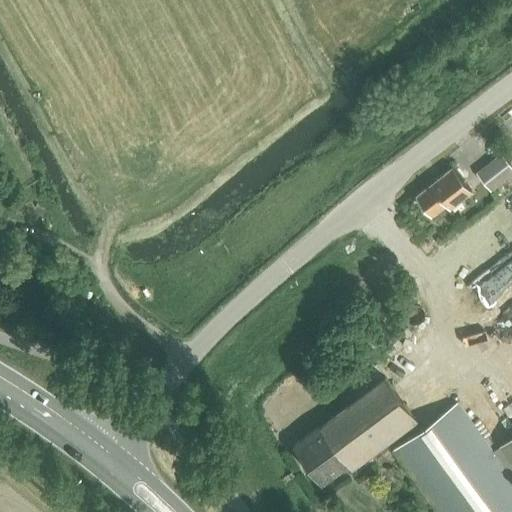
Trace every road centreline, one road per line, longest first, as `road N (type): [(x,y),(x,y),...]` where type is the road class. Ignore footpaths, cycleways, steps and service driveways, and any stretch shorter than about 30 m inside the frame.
road 1 (tertiary): [(145,406),(251,297),(511,86)]
road 2 (secondary): [(102,458),(0,384)]
